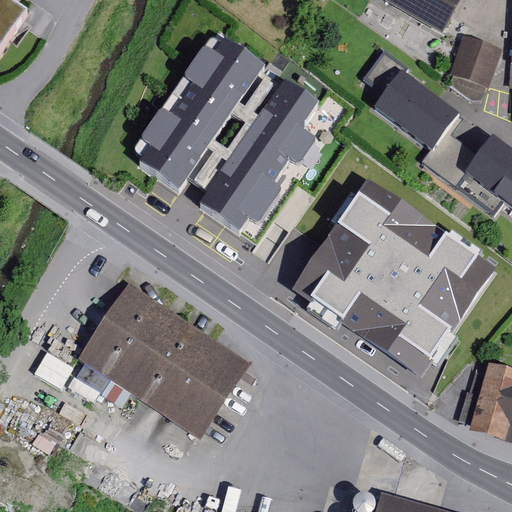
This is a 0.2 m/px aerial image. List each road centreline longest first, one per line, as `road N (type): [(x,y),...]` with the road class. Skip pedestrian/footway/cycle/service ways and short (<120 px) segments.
road 1 (tertiary): [(95,208),(406,423),(511,484)]
road 2 (residential): [(0,379),(95,208)]
